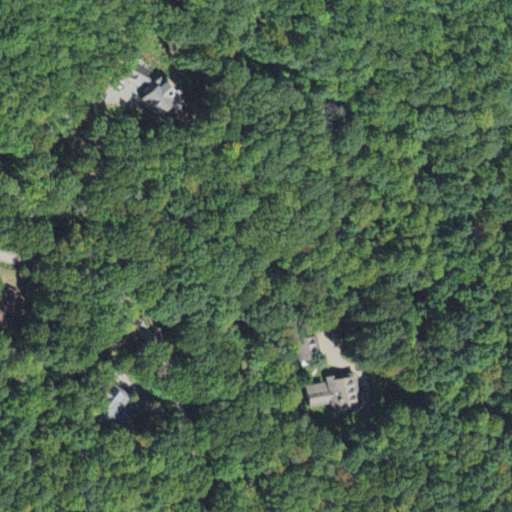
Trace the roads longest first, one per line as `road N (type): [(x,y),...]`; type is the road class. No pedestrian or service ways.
road 1 (residential): [(197,511),(195,445),(171,361),(0,180)]
road 2 (residential): [(136,317),(58,391),(0,482)]
